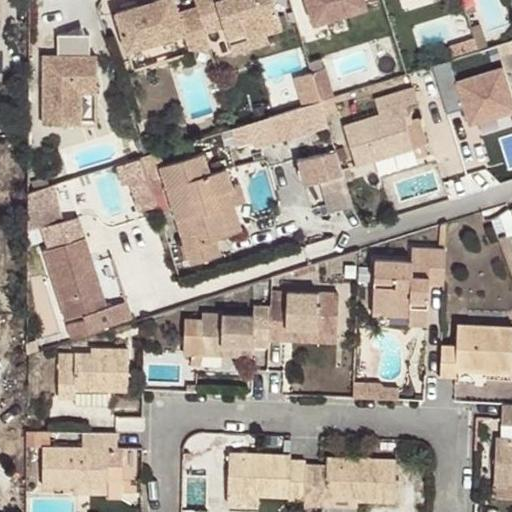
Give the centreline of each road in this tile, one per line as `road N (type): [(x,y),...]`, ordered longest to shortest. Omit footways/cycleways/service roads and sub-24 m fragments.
road 1 (residential): [(160,511),(165,416),(449,432),(457,511)]
road 2 (residential): [(342,245),(511,192)]
